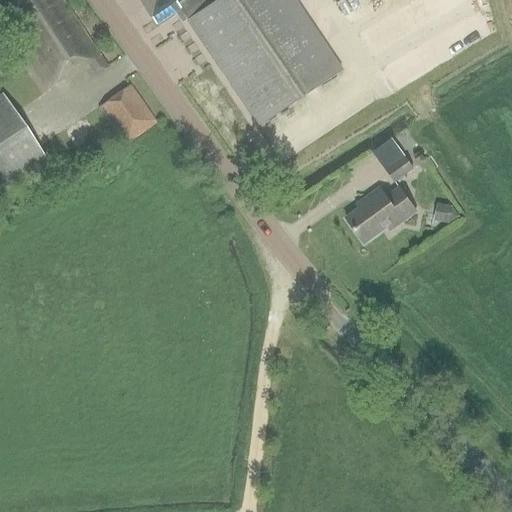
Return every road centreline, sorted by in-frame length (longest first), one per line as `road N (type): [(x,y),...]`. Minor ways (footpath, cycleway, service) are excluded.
road 1 (tertiary): [(511,502),(330,310),(101,0)]
road 2 (track): [(248,511),(284,253)]
